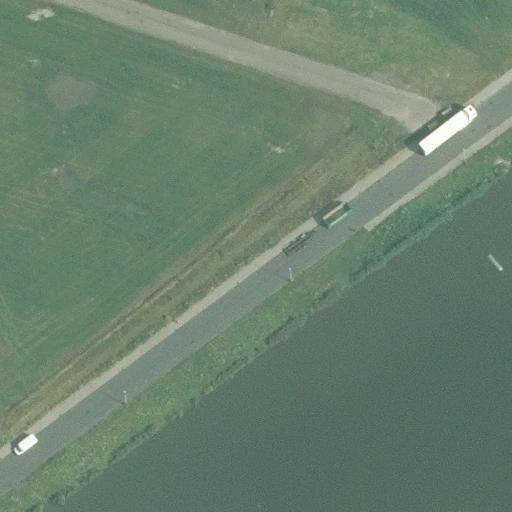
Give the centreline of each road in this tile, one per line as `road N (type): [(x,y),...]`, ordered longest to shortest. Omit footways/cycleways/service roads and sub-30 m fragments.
road 1 (unclassified): [(0,479),(357,214)]
road 2 (unclassified): [(457,139),(361,92),(78,0)]
road 3 (unclassified): [(457,139),(357,214)]
